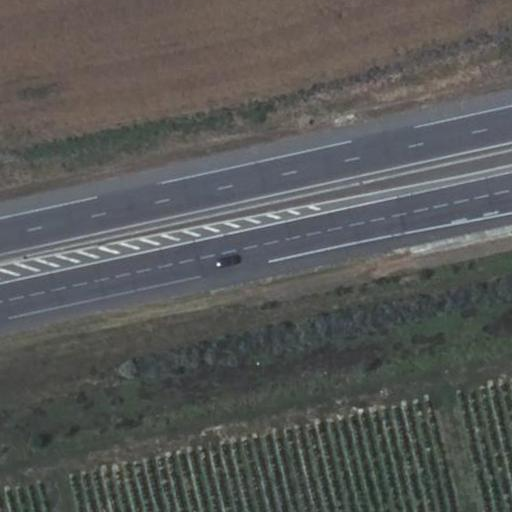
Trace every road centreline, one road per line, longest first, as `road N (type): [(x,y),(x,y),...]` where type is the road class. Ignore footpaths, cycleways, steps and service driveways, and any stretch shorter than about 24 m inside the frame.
road 1 (motorway): [(0,301),(511,189)]
road 2 (motorway): [(511,124),(0,236)]
